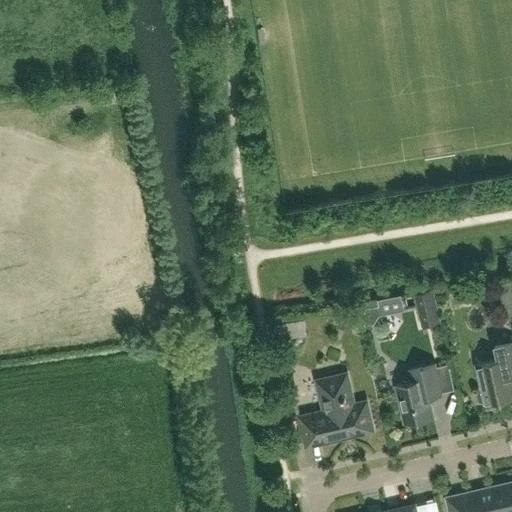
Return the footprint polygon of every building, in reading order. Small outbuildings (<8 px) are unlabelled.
[(497,280),(505,316),(511,314),(511,277),(511,276),(497,280)] [(441,322),(433,288),(414,293),(422,326),(441,322)] [(379,315),(405,309),(401,294),(378,299),(378,298),(360,301),(365,325),(374,323),(379,315)] [(511,396),(511,377),(510,368),(511,367),(511,340),(494,345),(497,358),(477,363),(486,403),(511,396)] [(433,415),(427,389),(440,386),(435,363),(410,369),(413,380),(396,384),(405,422),(433,415)] [(372,429),(366,401),(353,404),(346,374),(318,380),(325,411),(301,416),(307,444),(372,429)] [(511,511),(511,482),(449,498),(451,511),(511,511)]
